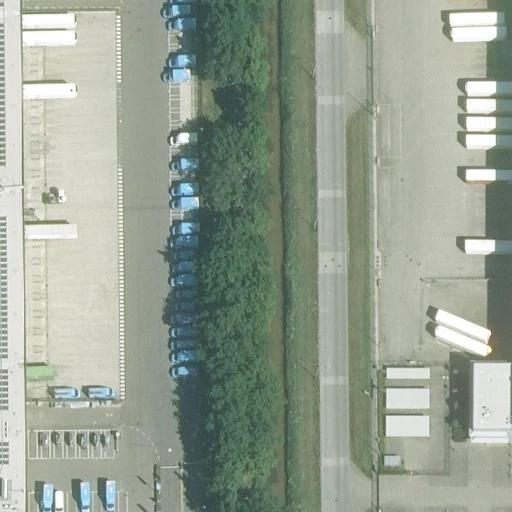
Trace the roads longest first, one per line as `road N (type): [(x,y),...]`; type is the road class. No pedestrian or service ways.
road 1 (unclassified): [(335,511),(329,0)]
road 2 (unknown): [(175,440),(152,337),(142,0)]
road 3 (unknown): [(425,0),(417,333)]
road 4 (unknown): [(335,475),(511,477)]
